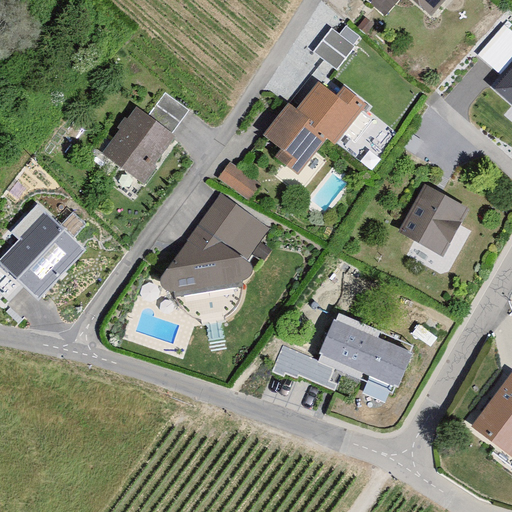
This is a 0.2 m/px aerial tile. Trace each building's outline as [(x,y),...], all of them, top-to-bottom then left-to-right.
[(363,0),(385,19),(401,2),(425,24),(447,0),(363,0)] [(511,30),(505,24),(478,55),(499,73),(511,57),(511,30)] [(355,47),(332,30),(315,53),(338,70),(355,47)] [(511,64),(492,87),(511,105),(511,64)] [(277,156),(268,166),(289,182),(319,145),(329,153),(363,112),(337,91),(329,102),(314,89),(293,115),(284,108),(257,140),(277,156)] [(126,107),(89,159),(135,191),(189,116),(165,100),(149,123),(126,107)] [(255,186),(224,167),(213,185),(243,205),(255,186)] [(469,206),(426,184),(402,232),(444,253),(469,206)] [(269,232),(215,196),(159,279),(152,289),(169,300),(243,287),(253,273),(245,268),(269,232)] [(0,254),(0,280),(29,307),(50,284),(55,289),(83,259),(46,225),(23,248),(14,240),(0,254)] [(406,356),(331,322),(311,366),(386,400),(406,356)] [(511,380),(508,377),(467,430),(511,464),(511,380)]
